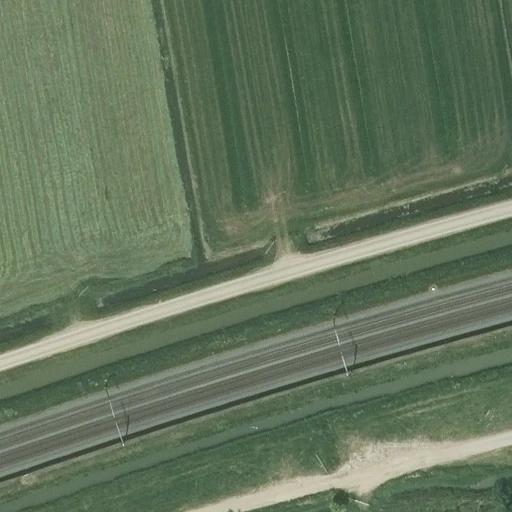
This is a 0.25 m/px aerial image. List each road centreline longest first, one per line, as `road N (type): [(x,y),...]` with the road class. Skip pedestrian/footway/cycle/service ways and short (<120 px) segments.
road 1 (unclassified): [(0,362),(511,208)]
road 2 (track): [(357,474),(209,511)]
